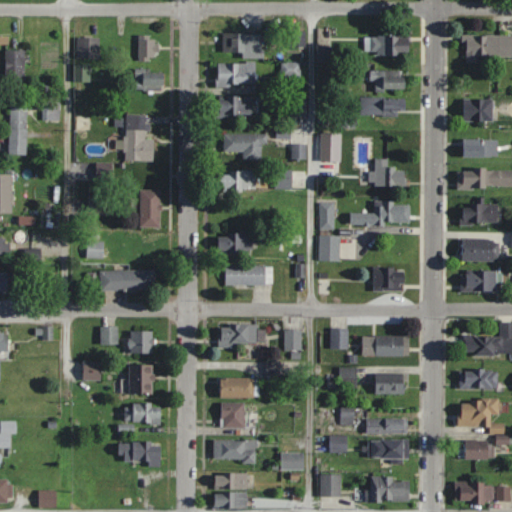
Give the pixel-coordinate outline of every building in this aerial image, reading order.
[(223,34),(223,57),(264,57),(264,34),(223,34)] [(138,61),(159,61),(159,36),(138,36),(138,61)] [(410,55),(410,36),(365,36),(365,55),(410,55)] [(464,60),(511,60),(511,36),(464,36),(464,60)] [(100,59),(100,38),(77,38),(77,59),(100,59)] [(318,61),(331,61),(331,47),(318,47),(318,61)] [(25,50),(6,50),(6,82),(25,82),(25,50)] [(255,63),(217,63),(217,86),(255,86),(255,63)] [(282,76),(300,76),(300,63),(282,63),(282,76)] [(74,82),(89,82),(89,64),(74,64),(74,82)] [(135,71),(135,91),(164,91),(164,71),(135,71)] [(406,92),(406,72),(372,72),(372,92),(406,92)] [(252,116),(252,97),(219,97),(219,116),(252,116)] [(361,116),(406,116),(406,105),(390,105),(390,98),(361,98),(361,116)] [(494,99),(463,99),(463,122),(494,122),(494,99)] [(9,155),(27,155),(28,102),(10,102),(9,155)] [(356,106),(343,106),(343,128),(356,128),(356,106)] [(153,161),(154,140),(147,140),(147,115),(125,115),(125,161),(153,161)] [(307,123),(290,123),(290,128),(276,128),(276,138),(291,138),(291,159),(307,159),(307,123)] [(243,159),(264,159),(264,134),(224,134),(224,152),(243,152),(243,159)] [(498,139),(463,140),(463,158),(498,157),(498,139)] [(375,189),(406,189),(406,177),(396,177),(396,167),(389,167),(389,160),(375,160),(375,189)] [(97,163),(97,186),(113,186),(113,163),(97,163)] [(457,189),(511,189),(511,169),(458,169),(457,189)] [(307,189),(307,170),(292,170),(292,189),(307,189)] [(256,171),(220,171),(220,191),(256,191),(256,171)] [(160,190),(140,190),(140,227),(160,227),(160,190)] [(105,200),(90,200),(90,213),(105,213),(105,200)] [(351,213),(351,224),(410,225),(410,202),(374,202),(374,213),(351,213)] [(321,203),(321,229),(333,229),(333,203),(321,203)] [(500,204),(461,204),(461,223),(500,223),(500,204)] [(63,210),(46,210),(46,227),(63,227),(63,210)] [(219,254),(253,254),(253,232),(219,232),(219,254)] [(340,235),(319,235),(319,261),(340,261),(340,235)] [(11,242),(3,242),(3,237),(0,237),(0,255),(11,256),(11,242)] [(461,261),(499,261),(499,238),(461,238),(461,261)] [(104,258),(104,242),(87,242),(87,258),(104,258)] [(142,252),(142,242),(131,242),(131,262),(162,262),(162,252),(142,252)] [(272,284),(272,265),(226,265),(226,284),(272,284)] [(373,291),(405,291),(405,277),(395,277),(395,267),(373,267),(373,291)] [(100,270),(100,290),(155,290),(155,270),(100,270)] [(461,291),(500,291),(500,270),(461,270),(461,291)] [(0,291),(8,292),(8,272),(0,272),(0,291)] [(511,354),(511,321),(500,322),(500,336),(465,336),(465,354),(511,354)] [(258,323),(220,323),(220,344),(258,344),(258,323)] [(101,345),(118,345),(118,327),(101,327),(101,345)] [(348,328),(331,328),(331,349),(348,349),(348,328)] [(0,380),(1,381),(1,359),(9,359),(9,330),(0,330),(0,380)] [(302,330),(285,330),(285,351),(302,351),(302,330)] [(154,353),(154,331),(129,331),(129,353),(154,353)] [(409,336),(363,336),(363,356),(409,356),(409,336)] [(101,362),(84,362),(84,379),(101,379),(101,362)] [(129,395),(153,395),(153,365),(129,365),(129,395)] [(340,368),(340,387),(357,387),(357,368),(340,368)] [(459,389),(499,389),(499,369),(459,369),(459,389)] [(376,373),(376,394),(405,394),(405,373),(376,373)] [(256,397),(256,378),(221,378),(221,397),(256,397)] [(491,428),(491,433),(505,433),(504,423),(492,424),(492,415),(501,415),(501,399),(459,399),(459,429),(491,428)] [(245,403),(222,403),(222,428),(255,428),(255,411),(245,411),(245,403)] [(161,424),(161,404),(126,404),(126,424),(161,424)] [(354,425),(354,407),(341,407),(341,425),(354,425)] [(406,419),(367,419),(367,434),(406,434),(406,419)] [(16,422),(1,422),(1,435),(0,434),(0,462),(1,463),(2,450),(11,450),(11,433),(16,433),(16,422)] [(346,436),(330,436),(330,451),(346,451),(346,436)] [(256,462),(256,439),(214,439),(214,462),(256,462)] [(371,459),(406,459),(406,440),(371,440),(371,459)] [(466,460),(494,460),(494,441),(466,441),(466,460)] [(161,451),(154,451),(154,442),(120,442),(120,464),(161,464),(161,451)] [(305,452),(281,452),(281,470),(305,470),(305,452)] [(247,490),(247,474),(215,474),(215,490),(247,490)] [(341,497),(341,475),(321,475),(321,497),(341,497)] [(410,502),(410,478),(369,478),(369,502),(410,502)] [(0,503),(9,503),(9,480),(0,480),(0,503)] [(511,503),(511,484),(455,484),(455,502),(511,503)] [(40,492),(40,506),(56,506),(56,492),(40,492)] [(247,509),(247,492),(214,493),(214,509),(247,509)]
